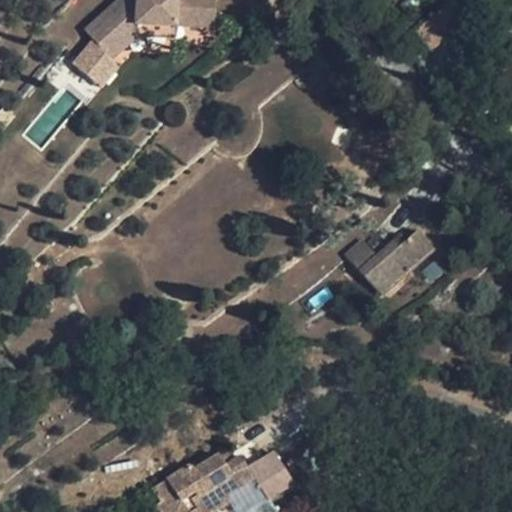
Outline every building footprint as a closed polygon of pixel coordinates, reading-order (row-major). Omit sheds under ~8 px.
[(112,0),(74,31),(93,54),(109,41),(115,49),(125,41),(164,46),(166,37),(183,39),(186,11),(175,10),(176,0),(112,0)] [(210,3),(182,0),(176,0),(175,10),(186,11),(209,13),(210,3)] [(467,14),(453,0),(416,34),(430,48),(467,14)] [(209,13),(186,11),(183,39),(205,42),(209,13)] [(109,41),(93,54),(99,61),(115,49),(109,41)] [(434,250),(418,231),(400,247),(395,241),(361,273),(381,296),(434,250)] [(227,466),(220,456),(196,469),(194,465),(191,465),(154,489),(162,501),(154,507),(156,511),(193,511),(198,509),(199,511),(212,511),(231,500),(227,495),(255,477),(251,472),(243,459),(240,457),(238,458),(227,466)] [(251,472),(255,477),(258,483),(268,501),(295,485),(277,456),(251,472)] [(258,483),(255,477),(227,495),(231,500),(258,483)]
